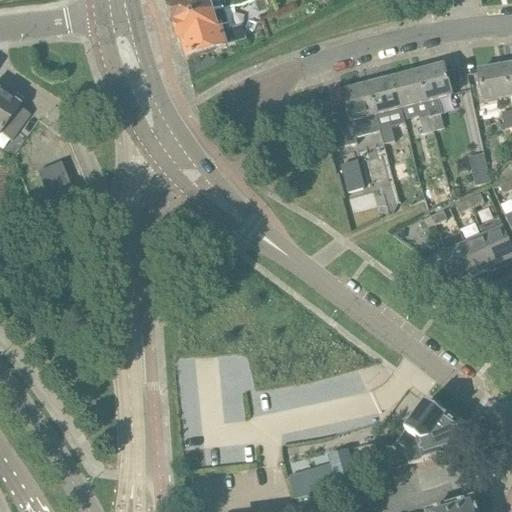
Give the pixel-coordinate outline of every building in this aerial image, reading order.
[(168,8),(173,25),(223,11),(219,0),(168,0),(170,7),(168,8)] [(223,11),(173,25),(178,43),(181,43),(186,60),(246,43),(242,29),(229,32),(223,11)] [(419,74),(434,133),(445,131),(437,102),(452,98),(444,68),(419,74)] [(510,99),(505,68),(479,73),(484,104),(510,99)] [(394,81),(402,111),(405,121),(419,117),(424,136),(434,133),(419,74),(394,81)] [(402,111),(394,81),(369,87),(376,117),(402,111)] [(381,134),(380,131),(376,117),(369,87),(343,94),(346,105),(325,110),(335,151),(358,146),(356,140),(381,134)] [(3,97),(0,101),(0,134),(11,142),(29,116),(18,108),(18,107),(3,97)] [(305,119),(317,116),(313,101),(301,105),(305,119)] [(511,129),(511,112),(503,115),(505,131),(511,129)] [(380,131),(381,134),(384,145),(394,142),(390,128),(380,131)] [(475,186),(491,182),(485,157),(469,160),(475,186)] [(54,216),(77,206),(60,165),(36,175),(54,216)] [(363,190),(357,166),(342,170),(348,194),(363,190)] [(511,192),(511,182),(500,188),(504,196),(511,192)] [(481,196),(468,202),(472,211),(485,205),(481,196)] [(472,211),(468,202),(456,208),(460,216),(472,211)] [(444,213),(431,219),(435,228),(448,222),(444,213)] [(435,228),(431,219),(419,225),(423,233),(435,228)] [(481,229),(485,238),(498,267),(511,261),(511,248),(500,221),(481,229)] [(447,254),(460,284),(461,286),(480,278),(466,246),(461,235),(442,243),(447,254)] [(499,270),(498,267),(485,238),(466,246),(480,278),(499,270)] [(460,284),(447,254),(428,263),(441,292),(460,284)] [(404,433),(418,443),(430,440),(449,422),(425,404),(404,433)] [(484,447),(449,422),(430,440),(418,443),(424,462),(460,452),(460,454),(484,447)] [(296,501),(298,500),(297,499),(355,481),(349,462),(389,450),(387,440),(347,452),(331,456),(334,467),(291,480),(296,501)] [(334,505),(361,497),(356,482),(330,490),(334,505)] [(439,511),(477,511),(474,502),(439,511)]
